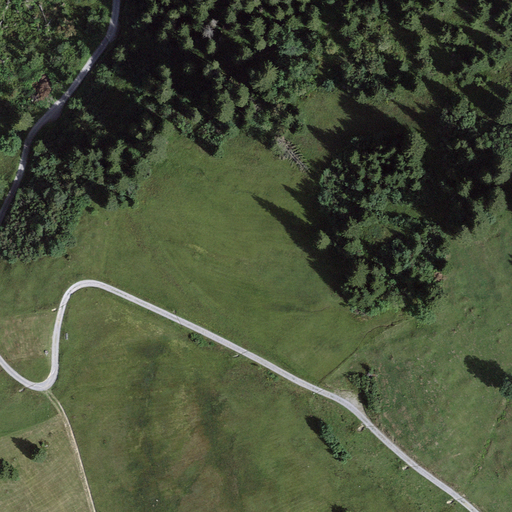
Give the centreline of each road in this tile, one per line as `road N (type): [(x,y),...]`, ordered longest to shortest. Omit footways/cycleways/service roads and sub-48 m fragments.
road 1 (track): [(0,358),(31,386),(50,382),(68,293),(98,284),(332,396),(474,511)]
road 2 (track): [(43,386),(76,444),(93,511)]
road 3 (track): [(117,0),(114,30),(50,114)]
road 4 (track): [(50,114),(30,137),(0,221)]
